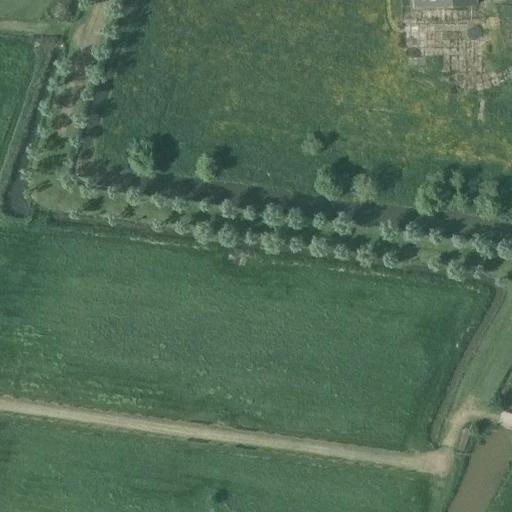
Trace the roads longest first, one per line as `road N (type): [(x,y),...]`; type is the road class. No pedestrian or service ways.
road 1 (track): [(511,270),(63,200),(50,186),(53,171),(106,0)]
road 2 (track): [(0,407),(444,470),(470,411)]
road 3 (track): [(511,423),(470,411),(511,328)]
